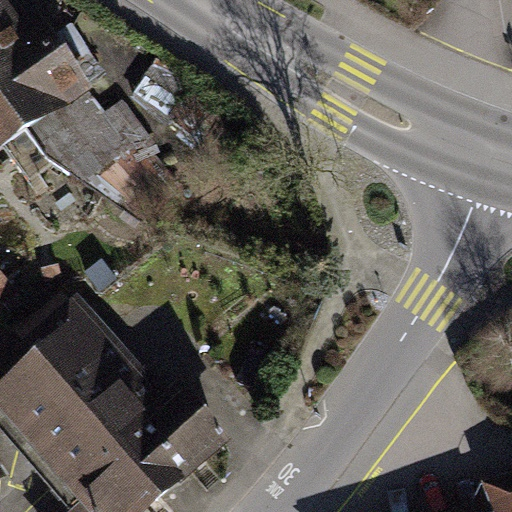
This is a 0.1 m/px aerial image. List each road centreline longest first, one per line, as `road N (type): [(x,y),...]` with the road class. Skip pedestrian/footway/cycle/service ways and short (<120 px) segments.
road 1 (residential): [(268,511),(377,380),(429,300),(492,159)]
road 2 (tertiary): [(196,0),(432,136)]
road 3 (residential): [(432,136),(477,50),(474,0)]
